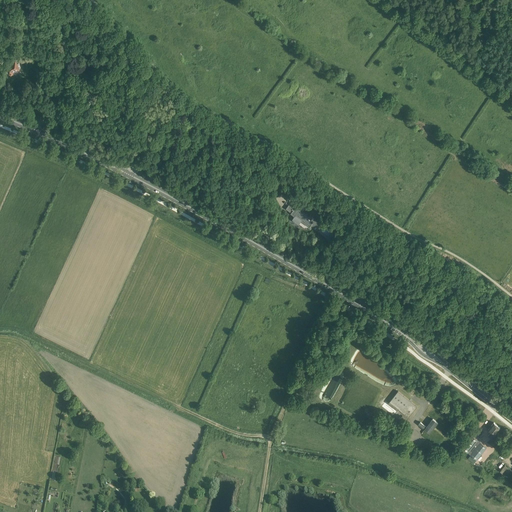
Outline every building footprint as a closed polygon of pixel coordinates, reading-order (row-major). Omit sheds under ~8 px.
[(11,74),(13,73),(13,71),(19,68),(20,67),(18,63),(17,64),(15,61),(14,60),(14,58),(12,56),(9,57),(10,63),(5,65),(9,73),(11,74)] [(280,187),(278,189),(289,197),(291,195),(280,187)] [(294,208),(294,207),(290,205),(290,204),(289,204),(286,209),(291,212),(291,213),(294,216),(295,215),(301,219),(301,221),(309,226),(312,221),(310,220),(312,217),(306,213),(300,209),(296,206),(294,208)] [(417,406),(410,400),(398,391),(389,402),(409,417),(417,406)] [(425,429),(430,433),(438,423),(433,419),(426,427),(425,429)] [(491,439),(500,428),(494,422),(488,429),(491,432),(488,436),(491,439)] [(468,458),(474,462),(487,448),(471,435),(461,448),(464,450),(461,453),(464,455),(466,452),(470,455),(468,458)]
